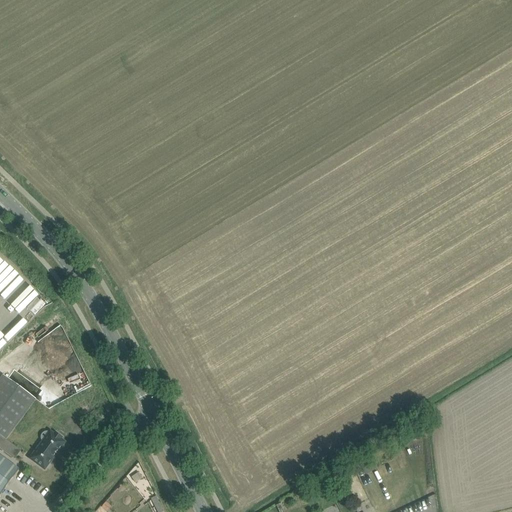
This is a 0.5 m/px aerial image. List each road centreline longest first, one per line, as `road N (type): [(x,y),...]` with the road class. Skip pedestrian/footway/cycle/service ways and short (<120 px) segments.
road 1 (secondary): [(152,417),(88,296),(55,248),(0,195)]
road 2 (unclassified): [(52,511),(152,417)]
